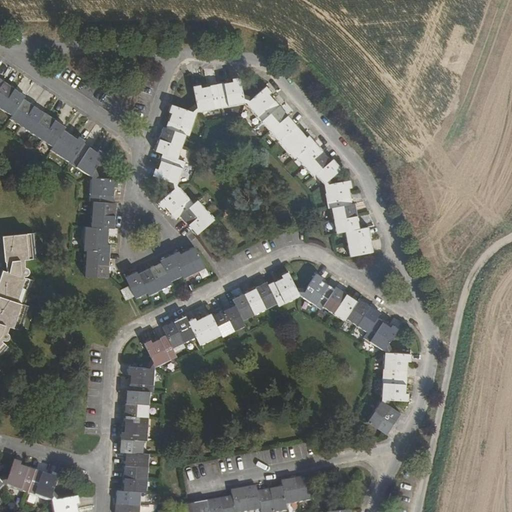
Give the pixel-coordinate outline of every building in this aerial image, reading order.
[(185,110),(171,105),(169,114),(171,115),(167,128),(164,128),(156,152),(163,155),(158,169),(155,169),(152,177),(166,182),(169,193),(157,204),(162,210),(165,207),(176,220),(180,216),(197,236),(214,220),(197,201),(194,204),(178,186),(185,163),(178,160),(186,136),(190,136),(197,113),(245,104),(293,160),(296,158),(313,177),(314,176),(324,186),(327,209),(331,208),(336,234),(345,232),(349,257),(373,252),(368,227),(359,229),(355,203),(352,204),(349,189),(351,189),(350,180),(336,183),(331,178),(341,169),(333,160),(331,161),(308,136),(307,138),(269,95),(271,93),(266,87),(253,98),(243,95),(240,78),(232,80),(232,81),(201,88),(200,85),(193,86),(196,101),(185,110)] [(85,276),(108,278),(111,245),(108,244),(109,229),(114,229),(116,204),(113,203),(114,188),(117,188),(117,180),(101,179),(95,168),(104,155),(99,151),(97,153),(83,144),(85,141),(79,137),(77,140),(64,130),(65,128),(23,99),(25,97),(0,79),(0,108),(12,117),(10,119),(53,147),(50,151),(91,178),(90,202),(92,202),(91,227),(85,227),(83,251),(87,251),(85,276)] [(25,98),(29,101),(33,95),(48,105),(54,97),(34,84),(25,98)] [(33,247),(32,233),(2,237),(5,262),(9,262),(9,267),(7,272),(3,271),(0,278),(0,356),(8,347),(1,341),(2,340),(5,341),(8,341),(10,338),(9,335),(7,333),(10,327),(20,330),(23,319),(21,318),(25,306),(24,305),(32,281),(24,278),(24,276),(27,276),(29,275),(30,272),(29,269),(25,268),(25,260),(36,259),(35,247),(33,247)] [(137,273),(130,276),(125,278),(135,299),(147,294),(149,297),(172,286),(171,283),(182,277),(183,280),(206,269),(194,248),(181,255),(179,252),(160,262),(161,264),(138,275),(137,273)] [(115,511),(139,511),(141,493),(147,493),(149,455),(143,454),(144,441),(147,441),(149,392),(154,392),(155,368),(177,357),(173,348),(195,338),(199,346),(221,335),(222,338),(245,326),(243,321),(277,304),(279,307),(301,297),(320,310),(323,307),(344,322),(346,319),(367,333),(364,338),(384,352),(381,400),(366,422),(385,435),(400,414),(387,405),(391,401),(407,401),(408,394),(405,393),(407,362),(410,362),(411,354),(395,354),(390,341),(398,329),(392,325),(390,327),(376,318),(380,313),(359,299),(357,301),(336,288),(334,290),(321,281),(322,279),(316,275),(307,287),(295,286),(288,272),(280,276),(282,279),(268,286),(267,283),(232,300),(235,305),(212,316),(210,314),(196,321),(195,318),(188,322),(185,316),(162,327),(167,336),(152,343),(151,341),(144,344),(151,358),(143,369),(128,368),(128,375),(130,376),(129,391),(126,391),(123,433),(121,433),(119,453),(125,453),(123,492),(116,491),(115,511)] [(0,490),(5,486),(52,502),(54,511),(78,511),(77,506),(79,506),(78,498),(63,501),(55,491),(60,477),(52,474),(51,476),(21,466),(22,464),(14,461),(9,476),(0,477),(0,490)] [(232,497),(182,506),(183,511),(248,511),(261,510),(260,511),(279,511),(287,511),(286,505),(311,501),(306,477),(281,481),(282,487),(257,492),(256,486),(230,491),(232,497)]
